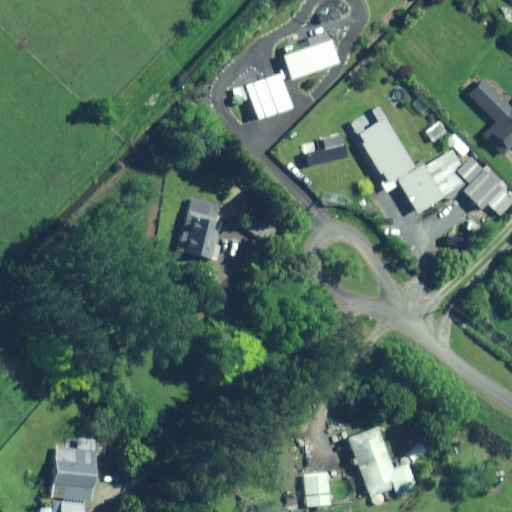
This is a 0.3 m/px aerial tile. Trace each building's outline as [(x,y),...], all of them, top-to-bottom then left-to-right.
[(288,78),(289,79),(336,64),(329,41),(326,30),(304,37),(307,47),(280,56),(284,69),(278,71),(279,75),(243,86),(231,90),(235,101),(246,97),(254,122),(290,110),(280,80),(287,78),(288,78)] [(511,103),(508,107),(482,80),(467,95),(494,122),(480,136),(500,156),(511,143),(511,103)] [(395,182),(417,168),(379,106),(370,112),(349,125),(356,136),(360,143),(358,145),(376,174),(379,172),(388,186),(395,182)] [(417,168),(395,182),(415,214),(459,188),(479,209),(486,203),(500,218),(511,206),(511,194),(441,119),(423,136),(441,154),(417,168)] [(224,207),(188,198),(175,251),(208,259),(211,246),(215,247),(224,207)] [(270,218),(256,208),(242,227),(266,244),(280,225),(270,218)] [(344,439),(371,506),(411,490),(401,465),(389,469),(373,428),(344,439)] [(91,501),(99,441),(80,438),(57,435),(50,484),(63,486),(61,505),(51,504),(50,511),(81,511),(83,500),(91,501)] [(329,505),(327,473),(302,475),(304,507),(329,505)]
